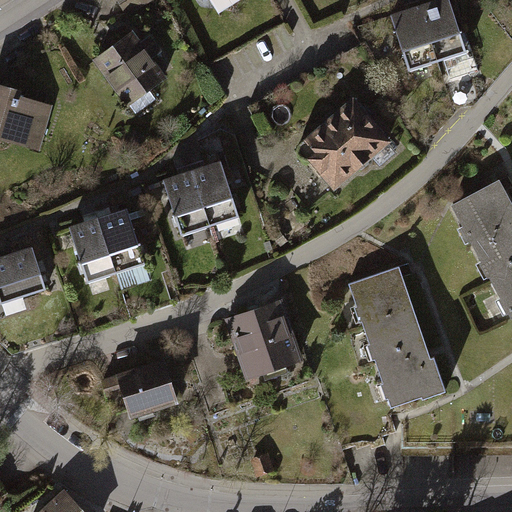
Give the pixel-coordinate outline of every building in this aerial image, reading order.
[(151,0),(116,0),(126,16),(151,0)] [(448,0),(428,0),(389,13),(409,71),(466,52),(448,0)] [(132,30),(92,58),(126,106),(167,77),(153,57),(162,50),(150,34),(140,41),(132,30)] [(0,137),(40,149),(53,105),(44,102),(47,93),(31,88),(29,97),(21,95),(23,89),(0,81),(0,137)] [(352,96),(303,139),(313,150),(306,156),(333,188),(390,140),(352,96)] [(220,159),(161,178),(180,236),(239,217),(220,159)] [(511,203),(499,178),(451,204),(462,224),(460,226),(468,241),(470,239),(481,260),(479,261),(487,276),(489,275),(500,296),(498,297),(506,312),(508,311),(511,318),(511,203)] [(125,206),(66,225),(85,283),(144,263),(125,206)] [(35,245),(0,255),(0,300),(1,304),(49,289),(35,245)] [(399,266),(349,283),(356,305),(354,306),(359,322),(361,321),(369,343),(367,344),(372,360),(374,359),(382,382),(380,382),(385,398),(387,397),(390,407),(422,396),(422,398),(447,390),(434,355),(431,356),(399,266)] [(283,298),(224,318),(245,380),(304,360),(283,298)] [(163,358),(113,373),(127,418),(137,415),(138,420),(154,415),(152,410),(177,402),(171,382),(176,381),(169,358),(164,360),(163,358)] [(88,511),(66,488),(39,511),(88,511)]
